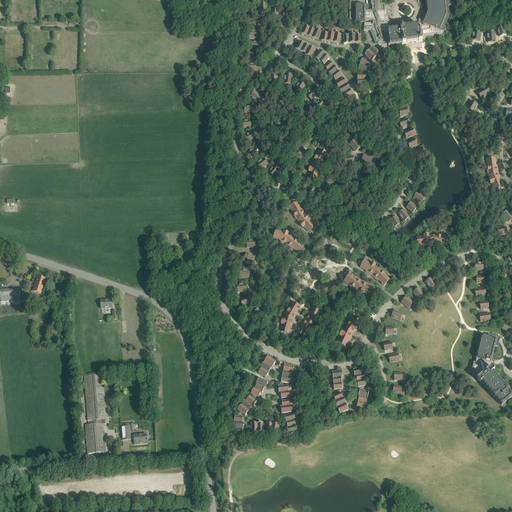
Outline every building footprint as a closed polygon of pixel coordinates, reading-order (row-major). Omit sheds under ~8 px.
[(387,17),(387,11),(384,11),(384,9),(385,9),(385,6),(384,6),(384,5),(381,5),(381,0),(371,0),(371,11),(365,11),(365,5),(354,5),(354,23),(365,23),(365,21),(373,21),(372,23),(373,23),(364,23),(364,26),(363,26),(363,31),(370,31),(375,43),(374,44),(380,47),(381,46),(388,45),(388,46),(402,44),(402,45),(405,44),(413,43),(419,42),(419,43),(422,42),(422,39),(437,37),(437,38),(443,37),(445,33),(444,32),(447,25),(448,26),(451,18),(450,15),(449,15),(448,6),(453,6),(451,0),(432,0),(433,1),(426,2),(428,13),(423,23),(424,24),(424,25),(410,27),(390,30),(387,23),(390,22),(389,19),(389,17),(387,17)] [(279,10),(271,9),(270,18),(278,19),(279,10)] [(253,11),(246,13),(248,21),(256,19),(253,11)] [(310,29),(305,27),(301,34),(306,36),(310,29)] [(504,27),(496,29),(499,37),(506,35),(504,27)] [(315,31),(310,29),(306,36),(312,39),(315,31)] [(322,32),(315,30),(315,31),(312,39),(318,41),(322,32)] [(481,32),(473,31),(472,41),(480,42),(481,32)] [(495,32),(486,33),(487,43),(496,42),(495,32)] [(335,34),(328,33),(328,34),(327,42),(333,43),(335,34)] [(341,35),(335,34),(333,43),(340,45),(341,35)] [(260,43),(251,42),(251,50),(259,51),(260,43)] [(304,44),(299,42),(296,49),(300,52),(304,44)] [(309,47),(304,44),(300,52),(305,54),(309,47)] [(311,59),(315,50),(309,47),(305,54),(305,55),(311,59)] [(379,52),(373,47),(369,51),(375,56),(379,52)] [(254,52),(246,51),(245,59),(254,60),(254,52)] [(325,55),(320,51),(313,58),(319,63),(320,62),(325,55)] [(376,57),(375,56),(369,51),(364,56),(365,56),(371,62),(376,57)] [(329,59),(325,55),(320,62),(324,65),(329,59)] [(370,62),(362,59),(360,65),(368,68),(370,62)] [(334,66),(330,62),(324,68),(327,72),(334,66)] [(256,64),(247,64),(248,72),(256,72),(256,64)] [(368,68),(360,65),(358,70),(366,73),(368,68)] [(338,72),(334,66),(327,72),(326,72),(331,78),(332,77),(338,72)] [(342,76),(338,72),(332,77),(335,81),(342,76)] [(293,75),(285,74),(283,84),(292,85),(293,75)] [(278,77),(270,78),(271,86),(279,85),(278,77)] [(343,78),(335,83),(338,89),(347,85),(343,78)] [(306,86),(299,82),(295,89),(301,94),(306,86)] [(347,85),(338,89),(342,95),(343,95),(350,91),(347,85)] [(485,87),(477,92),(481,100),(489,95),(485,87)] [(314,88),(306,95),(312,101),(319,94),(314,88)] [(469,89),(460,89),(460,97),(469,97),(469,89)] [(262,97),(254,91),(249,98),(258,104),(262,97)] [(353,95),(350,91),(343,95),(346,99),(353,95)] [(313,106),(318,112),(325,107),(320,101),(313,106)] [(478,105),(470,101),(466,110),(473,114),(478,105)] [(253,108),(245,106),(244,114),(252,116),(253,108)] [(407,108),(399,110),(400,117),(408,116),(407,108)] [(407,119),(399,121),(401,129),(409,126),(407,119)] [(251,128),(250,120),(241,121),(243,129),(251,128)] [(412,128),(403,132),(407,140),(415,136),(412,128)] [(253,132),(244,136),(247,143),(256,140),(253,132)] [(414,139),(406,142),(410,149),(418,146),(414,139)] [(356,140),(349,145),(355,152),(362,147),(356,140)] [(422,148),(413,152),(417,159),(425,155),(422,148)] [(255,149),(248,153),(251,160),(259,155),(255,149)] [(322,154),(319,152),(316,156),(315,156),(312,161),(313,162),(312,163),(320,166),(321,164),(322,165),(323,162),(322,161),(327,154),(323,152),(322,154)] [(373,158),(364,155),(361,162),(370,166),(373,158)] [(353,156),(343,158),(345,166),(355,164),(353,156)] [(263,158),(256,164),(261,171),(269,165),(263,158)] [(496,168),(495,159),(491,160),(491,162),(487,163),(488,168),(487,168),(488,174),(489,176),(497,174),(496,171),(497,171),(497,168),(496,168)] [(320,166),(312,163),(311,167),(309,166),(308,171),(309,171),(308,176),(312,177),(311,179),(316,180),(318,172),(319,172),(320,169),(319,169),(320,166)] [(280,171),(273,166),(268,173),(275,179),(280,171)] [(497,174),(489,176),(490,180),(489,180),(491,184),(492,184),(494,188),(497,187),(498,189),(502,187),(499,179),(500,179),(499,176),(498,176),(497,174)] [(426,197),(417,192),(413,199),(421,204),(426,197)] [(267,201),(259,199),(258,207),(266,208),(267,201)] [(417,208),(411,202),(406,208),(412,214),(417,208)] [(301,211),(297,203),(293,206),(294,207),(291,209),(294,214),(293,214),(296,220),(297,220),(297,221),(304,216),(303,214),(304,213),(302,210),(301,211)] [(410,217),(404,209),(398,214),(404,222),(410,217)] [(511,215),(508,210),(501,215),(507,223),(511,219),(511,215)] [(264,215),(257,211),(253,218),(260,222),(264,215)] [(306,218),(304,216),(297,221),(300,224),(299,225),(303,228),(303,227),(307,231),(309,228),(311,229),(314,226),(308,220),(309,219),(307,217),(306,218)] [(396,216),(389,221),(394,228),(401,224),(396,216)] [(259,228),(251,225),(249,232),(257,235),(259,228)] [(506,227),(496,229),(498,237),(507,235),(506,227)] [(283,233),(279,231),(277,235),(276,234),(274,238),(282,242),(281,242),(284,244),(284,243),(287,244),(291,237),(288,235),(288,234),(284,232),(283,233)] [(428,235),(423,236),(424,237),(419,237),(420,241),(417,242),(418,246),(427,245),(427,246),(430,246),(430,245),(432,244),(432,236),(428,236),(428,235)] [(434,236),(432,236),(432,244),(435,245),(435,246),(438,246),(438,245),(447,246),(447,242),(445,241),(445,238),(440,237),(440,236),(434,235),(434,236)] [(293,238),(291,237),(287,244),(289,246),(288,246),(290,248),(291,248),(298,253),(301,250),(299,248),(301,245),(297,242),(298,241),(293,237),(293,238)] [(243,261),(252,265),(255,257),(246,253),(243,261)] [(372,276),(379,268),(375,266),(376,265),(371,262),(371,263),(364,260),(360,268),(366,272),(365,272),(372,276)] [(483,263),(474,263),(475,271),(483,271),(483,263)] [(390,279),(385,274),(385,273),(380,268),(380,269),(379,268),(372,276),(378,282),(378,281),(383,286),(390,279)] [(239,278),(249,279),(250,271),(241,269),(239,278)] [(357,291),(362,282),(356,277),(355,278),(349,274),(344,281),(350,286),(350,287),(355,291),(356,290),(357,291)] [(36,282),(34,286),(32,291),(41,294),(46,279),(38,276),(36,282)] [(485,276),(476,276),(476,284),(485,284),(485,276)] [(431,278),(425,283),(430,290),(436,285),(431,278)] [(373,297),(376,288),(369,285),(369,284),(362,282),(357,291),(361,292),(360,294),(365,296),(366,294),(373,297)] [(237,293),(247,292),(247,284),(237,284),(237,293)] [(419,288),(412,293),(417,300),(424,295),(419,288)] [(485,288),(475,289),(476,298),(486,296),(485,288)] [(27,300),(26,289),(0,290),(0,292),(1,302),(21,300),(27,300)] [(249,295),(239,300),(243,308),(252,304),(249,295)] [(406,296),(401,303),(408,309),(414,303),(406,296)] [(100,301),(101,306),(101,309),(112,308),(111,300),(100,301)] [(488,301),(479,302),(480,310),(489,309),(488,301)] [(294,320),(298,313),(297,313),(301,307),(292,302),(288,309),(288,308),(284,314),(285,315),(284,316),(294,320)] [(253,320),(260,313),(254,307),(247,315),(253,320)] [(318,318),(321,311),(313,307),(310,313),(309,313),(305,320),(314,326),(316,322),(317,323),(319,318),(318,318)] [(403,314),(394,310),(391,318),(400,321),(403,314)] [(489,313),(479,315),(480,323),(491,321),(489,313)] [(292,328),(294,320),(284,316),(283,320),(282,319),(280,325),(282,325),(280,332),(289,335),(291,328),(292,328)] [(314,326),(305,320),(300,326),(301,327),(296,332),(303,338),(309,332),(309,333),(314,327),(313,327),(314,326)] [(358,323),(355,320),(351,324),(347,329),(346,330),(353,335),(355,333),(356,333),(357,331),(362,324),(359,321),(358,323)] [(507,326),(504,324),(502,329),(509,333),(511,328),(507,326)] [(353,335),(346,330),(344,334),(343,333),(341,338),(342,338),(340,342),(344,344),(343,346),(347,348),(351,340),(352,340),(353,338),(352,337),(353,335)] [(487,336),(481,335),(475,359),(476,359),(475,363),(474,362),(471,371),(478,378),(477,380),(480,383),(481,382),(501,406),(511,396),(511,393),(493,372),(494,371),(493,370),(495,368),(493,360),(492,359),(495,346),(498,347),(500,337),(490,335),(490,336),(488,335),(487,336)] [(391,342),(383,344),(385,351),(393,350),(391,342)] [(398,353),(388,355),(390,364),(400,362),(398,353)] [(271,369),(276,362),(268,357),(264,363),(271,369)] [(271,369),(264,363),(260,368),(261,369),(268,374),(271,369)] [(292,374),(294,367),(284,365),(283,372),(291,374),(291,373),(292,374)] [(364,376),(363,368),(354,370),(354,369),(353,370),(354,377),(355,377),(356,377),(364,376)] [(268,374),(261,369),(258,373),(265,378),(268,374)] [(342,378),(341,371),(332,372),(333,379),(341,379),(341,378),(342,378)] [(103,373),(98,374),(84,375),(83,376),(83,379),(84,379),(88,421),(89,421),(89,425),(85,425),(87,454),(106,453),(104,424),(105,424),(105,420),(106,420),(106,417),(109,417),(108,401),(105,401),(103,373)] [(265,389),(268,382),(267,382),(259,378),(256,384),(257,385),(257,386),(264,389),(264,388),(265,389)] [(289,393),(288,385),(279,387),(279,386),(278,386),(279,394),(280,394),(281,394),(289,393)] [(394,385),(392,393),(400,395),(402,387),(394,385)] [(262,394),(264,389),(257,386),(255,389),(253,389),(253,390),(260,394),(260,393),(262,394)] [(258,398),(260,394),(253,390),(251,394),(258,398)] [(367,399),(369,392),(360,390),(358,397),(359,397),(367,399)] [(335,401),(343,398),(341,393),(333,396),(335,401)] [(253,408),(257,402),(250,396),(245,402),(252,407),(253,408)] [(346,404),(343,398),(335,401),(334,402),(337,409),(346,405),(345,404),(346,404)] [(291,407),(290,400),(281,401),(282,407),(281,407),(281,406),(280,407),(281,408),(291,407)] [(252,407),(245,402),(242,406),(242,407),(248,412),(252,407)] [(242,407),(242,406),(241,405),(237,410),(245,416),(248,412),(242,407)] [(348,410),(346,405),(337,409),(339,414),(348,410)] [(295,420),(293,414),(284,416),(286,423),(294,421),(295,420)] [(296,427),(294,421),(286,423),(287,428),(286,428),(287,429),(296,427)] [(243,430),(244,422),(243,422),(243,423),(242,423),(242,424),(234,423),(233,428),(234,429),(234,430),(242,431),(242,430),(243,430)] [(278,434),(279,426),(279,425),(272,424),(271,433),(270,433),(270,434),(278,435),(278,434)] [(121,427),(122,436),(122,441),(131,440),(134,439),(134,445),(140,444),(142,444),(147,444),(147,441),(147,434),(131,435),(130,427),(121,427)]
